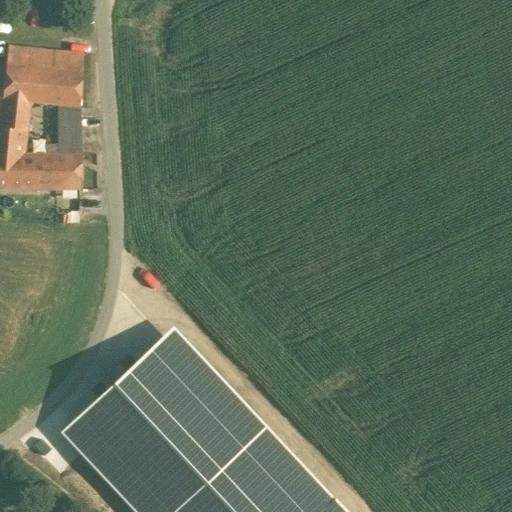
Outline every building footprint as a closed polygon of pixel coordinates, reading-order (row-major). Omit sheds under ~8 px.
[(87,18),(75,17),(73,32),(85,34),(87,18)] [(23,66),(81,72),(83,54),(25,48),(23,66)] [(0,63),(0,99),(30,103),(58,105),(79,108),(81,72),(23,66),(0,63)] [(0,99),(0,113),(28,117),(30,103),(0,99)] [(58,105),(58,117),(79,116),(79,108),(58,105)] [(28,117),(0,113),(0,155),(23,154),(28,117)] [(79,116),(58,117),(59,144),(46,145),(46,154),(81,153),(79,116)] [(46,154),(34,154),(35,190),(82,188),(81,153),(46,154)] [(0,155),(0,190),(35,190),(34,154),(23,154),(0,155)] [(346,511),(172,327),(59,433),(132,511),(346,511)]
